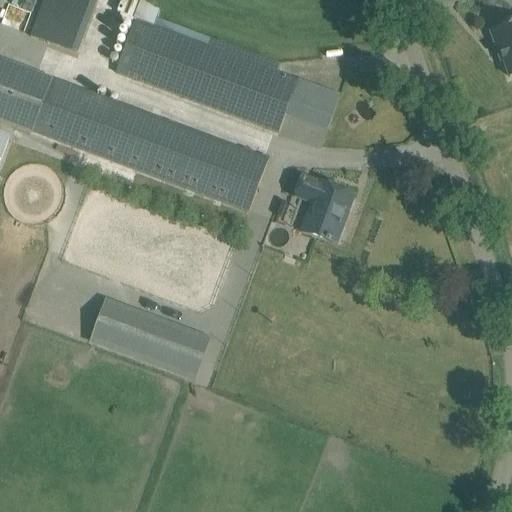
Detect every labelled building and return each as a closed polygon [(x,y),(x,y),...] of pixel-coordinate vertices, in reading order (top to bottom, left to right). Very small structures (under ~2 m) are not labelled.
[(119,61),(115,73),(278,134),(285,116),(292,96),(298,81),(298,80),(278,73),(281,65),(157,19),(160,12),(156,11),(141,1),(137,0),(126,0),(120,18),(134,23),(131,31),(119,61)] [(36,20),(30,37),(79,55),(85,39),(36,20)] [(498,53),(500,52),(510,78),(511,77),(511,25),(491,33),(498,53)] [(0,122),(249,214),(270,159),(0,59),(0,122)] [(0,131),(0,159),(0,160),(9,135),(0,131)] [(320,185),(303,179),(296,198),(313,204),(302,233),(336,246),(343,226),(341,223),(344,213),(348,213),(354,196),(320,184),(320,185)] [(210,340),(105,301),(89,345),(194,383),(210,340)]
